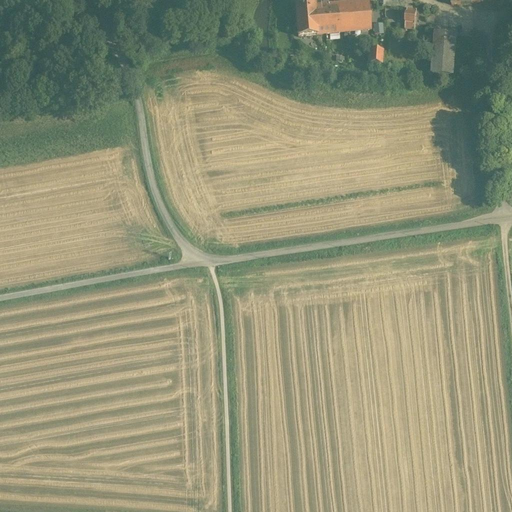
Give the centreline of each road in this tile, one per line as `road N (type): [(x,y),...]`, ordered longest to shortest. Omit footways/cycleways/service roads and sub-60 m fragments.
road 1 (unclassified): [(504,217),(199,264)]
road 2 (unclassified): [(199,264),(151,183),(106,0)]
road 3 (unclassified): [(199,264),(0,299)]
